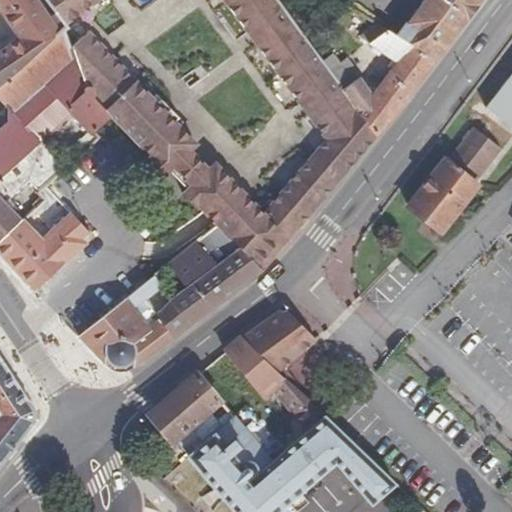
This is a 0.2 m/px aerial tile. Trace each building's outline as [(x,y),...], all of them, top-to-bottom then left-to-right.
[(0,0),(0,84),(60,35),(36,0),(0,0)] [(329,72),(276,0),(43,0),(63,29),(63,32),(63,33),(70,49),(71,48),(66,31),(70,28),(66,23),(98,0),(223,0),(249,35),(252,33),(258,42),(256,44),(300,105),(303,104),(309,113),(307,115),(326,141),(263,214),(258,220),(284,244),(323,198),(376,136),(346,95),(329,72)] [(397,37),(434,60),(467,16),(445,0),(426,0),(411,21),(410,20),(397,37)] [(445,0),(467,16),(478,0),(445,0)] [(346,95),(376,136),(398,109),(434,60),(397,37),(386,30),(367,44),(398,63),(372,97),(361,82),(346,95)] [(86,32),(71,48),(70,49),(84,87),(91,87),(95,92),(95,99),(111,116),(156,162),(167,173),(188,151),(188,137),(169,117),(166,119),(159,112),(161,110),(86,32)] [(0,176),(29,151),(69,115),(64,109),(82,94),(84,89),(84,87),(70,49),(63,33),(60,35),(0,84),(0,99),(7,108),(10,123),(0,132),(0,176)] [(249,35),(256,44),(258,42),(252,33),(249,35)] [(346,95),(361,82),(345,60),(329,72),(346,95)] [(200,66),(193,73),(201,81),(208,75),(200,66)] [(511,71),(486,105),(511,125),(511,71)] [(64,109),(69,115),(89,136),(111,116),(95,99),(95,92),(91,87),(84,87),(84,89),(82,94),(64,109)] [(300,105),(307,115),(309,113),(303,104),(300,105)] [(169,117),(161,110),(159,112),(166,119),(169,117)] [(447,159),(445,157),(408,205),(440,229),(477,182),(475,180),(501,147),(474,125),(447,159)] [(29,151),(0,176),(0,181),(4,186),(10,187),(37,161),(36,158),(29,151)] [(168,174),(167,173),(156,162),(153,165),(165,177),(168,174)] [(217,224),(261,271),(262,269),(280,249),(263,234),(258,237),(250,230),(253,227),(232,207),(245,196),(220,171),(209,170),(185,192),(187,193),(200,206),(205,212),(217,224)] [(200,206),(187,193),(184,197),(196,210),(200,206)] [(0,240),(22,220),(0,195),(0,240)] [(258,220),(263,214),(245,196),(232,207),(253,227),(250,230),(258,237),(263,234),(280,249),(284,244),(258,220)] [(34,289),(86,243),(82,238),(89,232),(72,212),(42,240),(22,220),(0,240),(0,253),(15,269),(34,289)] [(217,224),(168,264),(185,287),(176,294),(159,271),(153,275),(172,299),(156,314),(159,318),(175,336),(261,271),(217,224)] [(153,275),(78,336),(93,353),(104,364),(106,362),(108,365),(113,368),(117,369),(124,369),(127,368),(132,365),(134,367),(175,336),(159,318),(147,328),(131,307),(144,297),(145,298),(154,291),(161,299),(151,308),(156,314),(172,299),(153,275)] [(289,312),(287,312),(279,310),(251,331),(242,338),(278,372),(316,339),(289,312)] [(235,511),(276,511),(323,472),(335,461),(337,464),(371,504),(394,483),(278,372),(242,338),(225,352),(263,397),(272,389),(308,430),(273,461),(252,437),(265,426),(248,407),(235,417),(223,427),(206,442),(189,457),(235,511)] [(0,464),(35,419),(35,410),(0,357),(0,464)] [(198,375),(152,414),(180,446),(196,431),(206,442),(223,427),(209,410),(220,400),(198,375)] [(335,461),(323,472),(326,474),(337,464),(335,461)]
